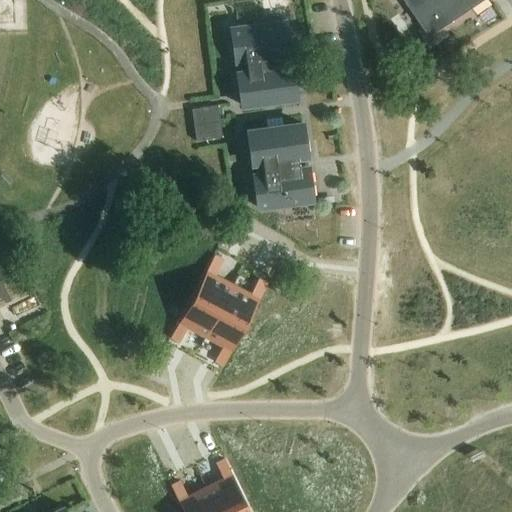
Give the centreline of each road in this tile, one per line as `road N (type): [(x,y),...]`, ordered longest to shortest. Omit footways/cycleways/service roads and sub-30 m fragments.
road 1 (residential): [(355,410),(370,176),(339,0)]
road 2 (unknown): [(21,424),(364,258)]
road 3 (residential): [(355,410),(191,415),(110,433),(84,449)]
